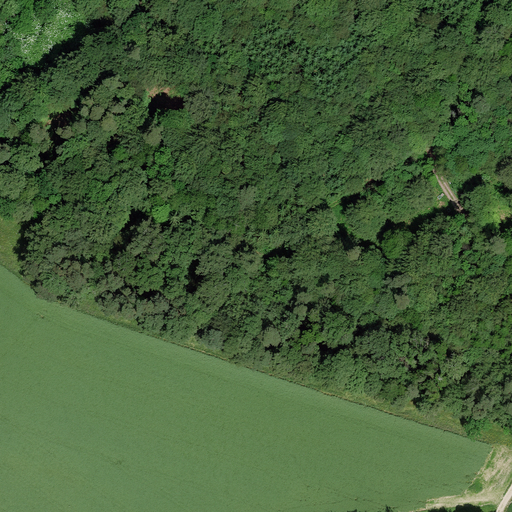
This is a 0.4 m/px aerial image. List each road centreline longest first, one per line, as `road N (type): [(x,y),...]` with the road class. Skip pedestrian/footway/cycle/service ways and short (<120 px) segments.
road 1 (track): [(511,276),(449,194),(427,136),(499,0)]
road 2 (track): [(427,136),(321,208)]
